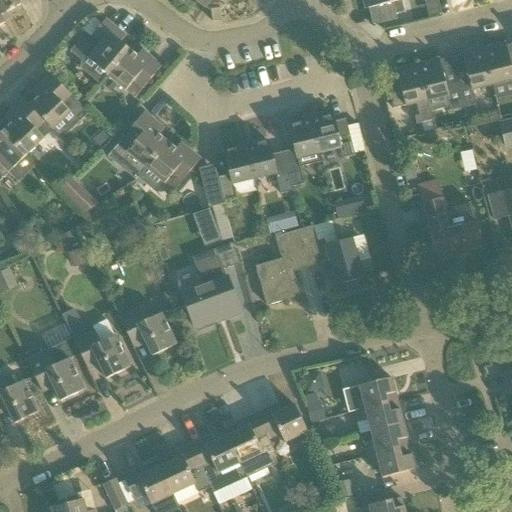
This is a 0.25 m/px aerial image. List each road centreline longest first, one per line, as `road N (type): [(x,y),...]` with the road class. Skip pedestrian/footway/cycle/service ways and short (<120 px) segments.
road 1 (residential): [(11,485),(255,366),(423,326)]
road 2 (residential): [(423,326),(359,77)]
road 3 (residential): [(359,77),(219,108),(190,87),(195,40)]
road 4 (residential): [(453,511),(423,326)]
road 5 (residential): [(352,44),(511,7)]
road 6 (residential): [(195,40),(265,36),(302,0)]
